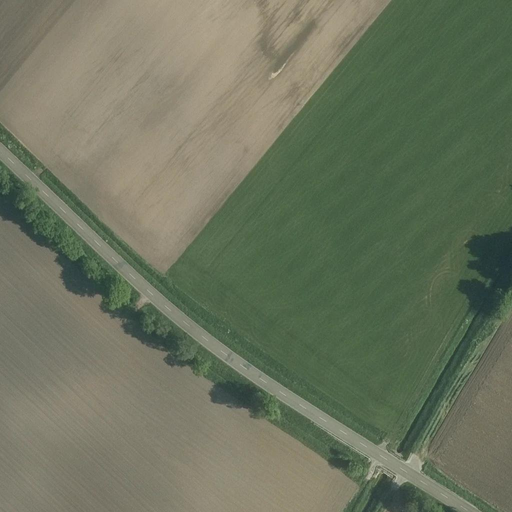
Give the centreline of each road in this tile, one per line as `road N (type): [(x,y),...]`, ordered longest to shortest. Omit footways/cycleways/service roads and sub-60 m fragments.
road 1 (tertiary): [(468,511),(206,337),(0,149)]
road 2 (track): [(408,473),(505,302)]
